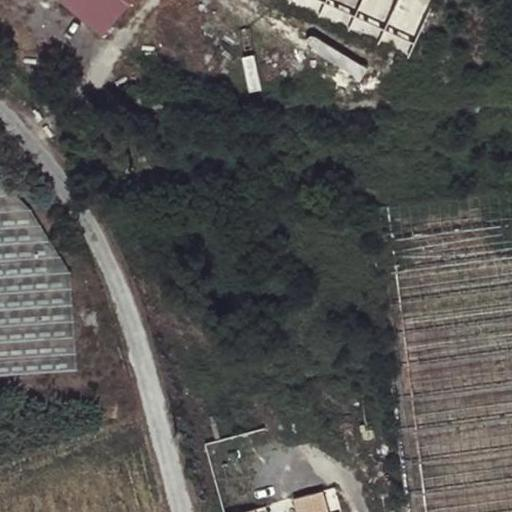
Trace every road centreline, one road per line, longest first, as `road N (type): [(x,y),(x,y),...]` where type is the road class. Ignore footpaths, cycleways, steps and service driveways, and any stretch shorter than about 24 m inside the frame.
road 1 (unclassified): [(0,111),(75,193),(101,246),(182,511)]
road 2 (track): [(140,359),(68,383),(0,388)]
